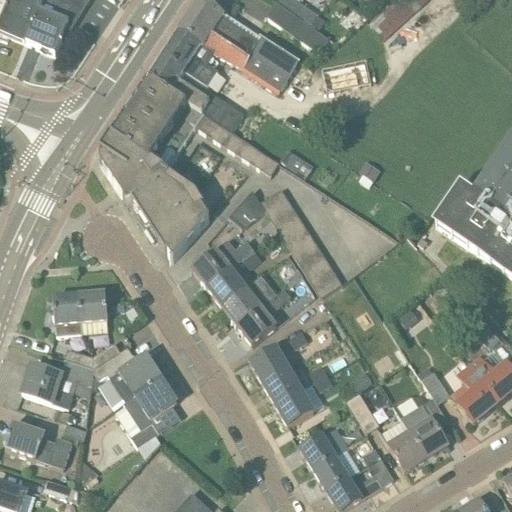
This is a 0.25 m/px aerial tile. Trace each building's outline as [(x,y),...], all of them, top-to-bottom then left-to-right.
[(0,28),(0,36),(25,47),(26,45),(39,14),(40,14),(45,0),(0,0),(10,3),(0,28)] [(39,14),(26,45),(54,57),(61,40),(66,42),(91,0),(45,0),(40,14),(39,14)] [(292,0),(281,0),(276,7),(310,30),(319,18),(292,0)] [(404,0),(398,0),(394,5),(409,22),(417,15),(404,0)] [(418,0),(404,0),(417,15),(425,8),(418,0)] [(202,2),(179,36),(178,37),(201,52),(211,39),(249,64),(263,43),(224,17),(218,13),(202,2)] [(386,12),(401,30),(409,22),(394,5),(386,12)] [(329,43),(310,30),(276,7),(266,22),(319,58),(329,43)] [(386,12),(378,19),(393,37),(401,30),(386,12)] [(369,26),(385,44),(393,37),(378,19),(369,26)] [(196,59),(201,52),(178,37),(163,61),(185,76),(186,74),(210,90),(220,75),(196,59)] [(249,64),(211,39),(201,52),(230,66),(244,73),(264,86),(270,76),(276,66),(282,56),(263,43),(249,64)] [(282,56),(276,66),(295,78),(296,75),(301,68),(282,56)] [(203,119),(233,138),(233,136),(246,118),(215,98),(211,104),(180,84),(185,76),(163,61),(148,82),(186,107),(187,108),(203,119)] [(360,89),(370,87),(365,65),(355,67),(360,89)] [(295,78),(276,66),(270,76),(288,87),(295,78)] [(360,89),(355,67),(345,69),(349,91),(360,89)] [(349,91),(345,69),(334,72),(339,93),(349,91)] [(339,93),(334,72),(323,74),(328,96),(339,93)] [(288,87),(270,76),(264,86),(282,97),(288,87)] [(167,136),(185,108),(186,107),(148,82),(129,111),(167,136)] [(148,165),(167,136),(129,111),(111,140),(140,159),(148,165)] [(255,171),(257,172),(265,159),(259,156),(259,155),(260,154),(233,136),(233,138),(203,119),(194,132),(255,171)] [(131,172),(140,159),(111,140),(99,157),(108,162),(116,175),(108,180),(122,201),(131,196),(143,181),(131,172)] [(511,140),(473,198),(460,189),(434,228),(511,280),(511,140)] [(172,141),(167,148),(178,155),(183,148),(172,141)] [(148,166),(148,165),(140,159),(131,172),(143,181),(131,196),(135,203),(131,206),(142,223),(145,221),(148,225),(144,227),(149,235),(146,237),(147,238),(153,233),(156,237),(153,240),(165,258),(167,257),(173,265),(208,224),(200,211),(186,208),(194,202),(193,201),(188,204),(183,197),(171,189),(173,184),(172,184),(170,188),(165,184),(168,179),(148,166)] [(366,166),(359,177),(374,186),(381,175),(366,166)] [(265,217),(287,203),(281,194),(259,207),(264,215),(265,217)] [(264,215),(259,207),(252,195),(230,219),(228,221),(242,233),(264,215)] [(287,203),(265,217),(271,226),(293,213),(287,203)] [(293,213),(271,226),(277,235),(299,222),(293,213)] [(299,222),(277,235),(283,245),(305,231),(299,222)] [(305,231),(283,245),(289,254),(311,241),(305,231)] [(311,241),(289,254),(296,264),(317,250),(311,241)] [(207,293),(232,273),(254,255),(246,247),(236,255),(228,245),(217,254),(192,274),(207,293)] [(317,250),(296,264),(302,273),(323,259),(317,250)] [(255,255),(243,265),(250,273),(262,264),(255,255)] [(323,259),(302,273),(308,282),(329,269),(323,259)] [(329,269),(308,282),(314,292),(335,278),(329,269)] [(223,312),(247,292),(232,273),(207,293),(223,312)] [(341,288),(335,278),(314,292),(320,301),(341,288)] [(286,284),(290,290),(297,285),(293,279),(286,284)] [(254,287),(247,292),(223,312),(238,331),(262,311),(269,306),(254,287)] [(262,311),(238,331),(253,350),(278,331),(269,319),(290,302),(284,294),(269,306),(262,311)] [(82,327),(83,339),(109,337),(108,325),(106,299),(80,301),(82,327)] [(83,339),(82,327),(80,301),(54,303),(57,341),(83,339)] [(473,331),(481,323),(473,314),(465,322),(473,331)] [(491,353),(501,344),(482,323),(481,323),(473,331),(471,332),(491,353)] [(295,354),(308,346),(303,337),(290,344),(295,354)] [(95,373),(111,363),(121,356),(115,347),(94,361),(93,360),(95,373)] [(264,389),(290,373),(278,351),(251,367),(264,389)] [(95,373),(93,360),(69,353),(66,364),(95,373)] [(478,384),(498,409),(511,397),(511,373),(506,366),(494,376),(480,359),(467,369),(478,384)] [(94,384),(91,397),(94,394),(101,389),(99,387),(109,381),(111,384),(108,386),(123,409),(162,384),(147,361),(121,378),(111,363),(95,373),(94,384)] [(94,384),(95,373),(66,364),(61,379),(32,370),(23,399),(69,413),(75,397),(90,402),(91,397),(94,384)] [(473,429),(498,409),(478,384),(467,369),(456,378),(464,388),(450,400),(435,376),(433,378),(428,371),(417,378),(433,402),(438,409),(450,401),(473,429)] [(315,387),(328,379),(323,370),(310,377),(315,387)] [(276,410),(303,394),(290,373),(264,389),(276,410)] [(366,377),(350,387),(356,396),(372,386),(366,377)] [(328,379),(315,387),(320,396),(334,388),(328,379)] [(177,407),(162,384),(123,409),(125,411),(115,418),(131,441),(138,452),(160,438),(151,424),(177,407)] [(303,394),(276,410),(288,432),(315,416),(303,394)] [(354,420),(360,429),(366,438),(380,429),(361,398),(347,407),(348,410),(354,420)] [(401,422),(409,435),(427,463),(449,449),(439,432),(449,426),(438,409),(433,402),(423,408),(401,422)] [(360,429),(354,420),(342,427),(348,437),(360,429)] [(56,447),(45,443),(47,437),(14,427),(10,442),(10,443),(7,451),(8,451),(7,454),(65,474),(73,448),(78,449),(80,443),(85,445),(88,434),(68,428),(63,443),(57,441),(56,447)] [(405,477),(427,463),(409,435),(387,448),(405,477)] [(313,476),(337,461),(338,460),(325,439),(300,454),(313,476)] [(369,470),(382,461),(377,453),(364,461),(369,470)] [(326,497),(350,481),(337,461),(313,476),(326,497)] [(350,481),(326,497),(335,511),(349,511),(364,503),(364,502),(395,483),(382,461),(369,470),(367,471),(374,483),(362,490),(360,487),(356,489),(351,481),(350,481)] [(99,479),(82,466),(80,489),(99,479)] [(511,483),(503,488),(511,501),(511,483)] [(78,506),(81,495),(46,484),(43,496),(78,506)] [(0,511),(24,511),(28,500),(0,489),(0,511)] [(216,511),(215,511),(193,492),(174,511),(223,511),(219,507),(216,511)]
